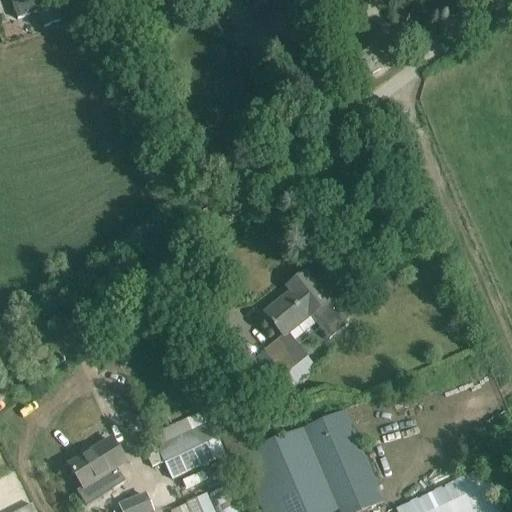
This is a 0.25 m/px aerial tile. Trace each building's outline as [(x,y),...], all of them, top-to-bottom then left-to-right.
[(12,0),(18,18),(39,11),(43,25),(50,22),(47,12),(50,11),(46,0),(12,0)] [(245,0),(257,24),(308,0),(245,0)] [(394,62),(385,44),(375,26),(327,53),(346,88),(394,62)] [(287,288),(291,293),(265,314),(272,323),(271,324),(274,329),(275,327),(283,337),(263,352),(284,378),(308,358),(288,334),(310,317),(329,341),(348,326),(306,274),(287,288)] [(229,414),(215,421),(222,439),(227,449),(231,460),(240,456),(263,511),(365,511),(383,504),(344,412),(252,451),(244,429),(237,432),(229,414)] [(154,445),(144,450),(152,468),(163,463),(165,467),(167,470),(172,480),(208,463),(203,453),(220,445),(209,423),(156,449),(154,445)] [(111,441),(69,467),(80,484),(83,489),(77,492),(87,508),(112,492),(125,484),(116,470),(126,464),(122,458),(111,441)] [(498,511),(501,511),(483,473),(399,511),(498,511)] [(241,511),(231,486),(171,511),(241,511)] [(120,508),(121,511),(152,511),(146,497),(120,508)]
